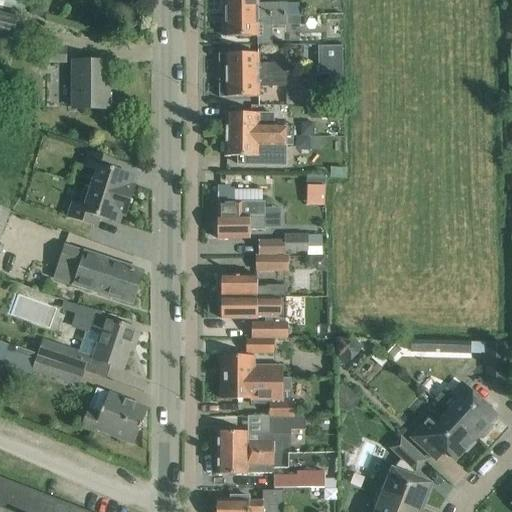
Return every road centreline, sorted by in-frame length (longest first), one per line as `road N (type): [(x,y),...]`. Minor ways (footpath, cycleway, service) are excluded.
road 1 (tertiary): [(165,511),(168,0)]
road 2 (unclassified): [(160,511),(0,442)]
